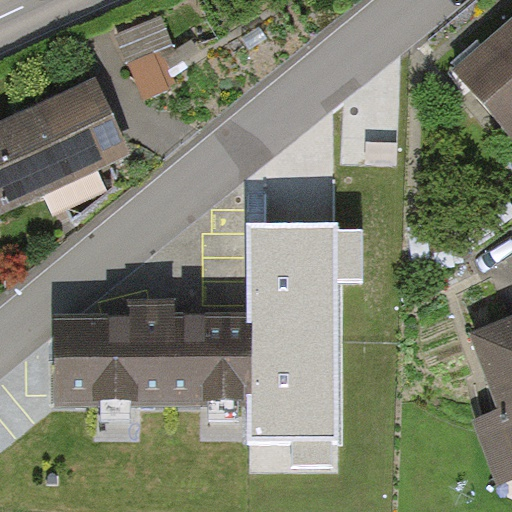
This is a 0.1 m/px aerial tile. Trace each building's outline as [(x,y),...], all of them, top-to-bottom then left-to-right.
[(511,48),(459,92),(511,154),(511,48)] [(0,218),(126,161),(93,89),(0,131),(0,218)] [(249,327),(249,344),(340,344),(339,230),(249,231),(249,327)] [(64,328),(65,403),(249,402),(249,344),(249,327),(64,328)] [(511,499),(511,334),(471,351),(501,426),(477,436),(504,503),(511,499)] [(340,445),(340,344),(249,344),(249,402),(251,446),(340,445)]
